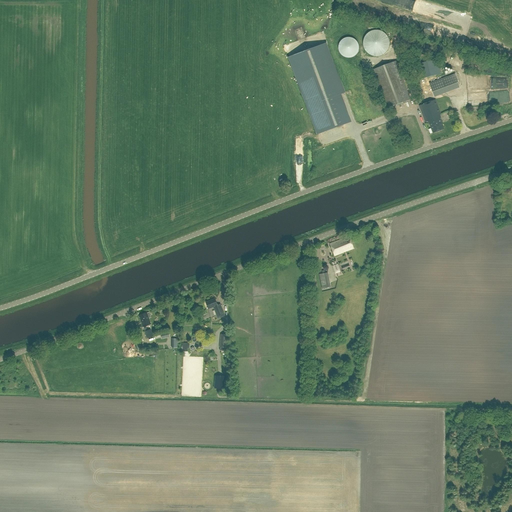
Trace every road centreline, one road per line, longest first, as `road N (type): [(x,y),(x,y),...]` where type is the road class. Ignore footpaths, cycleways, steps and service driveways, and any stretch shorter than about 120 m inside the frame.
road 1 (tertiary): [(511,120),(0,309)]
road 2 (tertiary): [(0,359),(511,170)]
